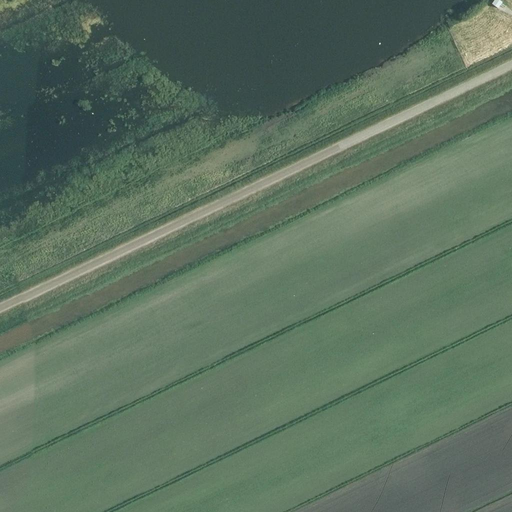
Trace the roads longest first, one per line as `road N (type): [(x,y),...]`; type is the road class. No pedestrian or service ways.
road 1 (track): [(0,266),(511,20)]
road 2 (unclassified): [(0,309),(511,64)]
